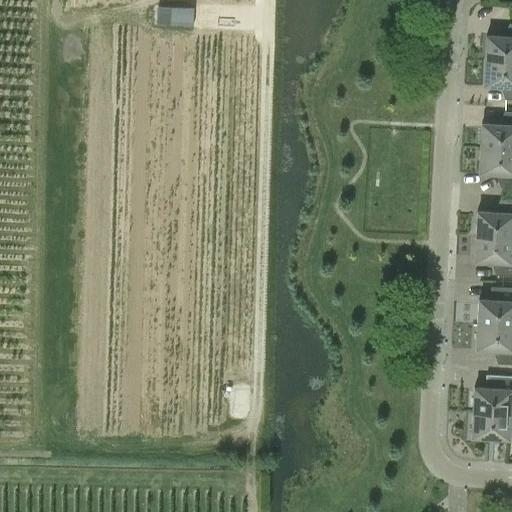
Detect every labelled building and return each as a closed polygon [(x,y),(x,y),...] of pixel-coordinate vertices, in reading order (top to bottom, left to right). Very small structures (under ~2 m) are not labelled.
[(182,6),(169,6),(169,25),(181,26),(182,6)] [(511,23),(508,24),(507,36),(485,35),(484,60),(511,62),(511,23)] [(511,62),(484,60),(482,86),(504,87),(503,100),(511,99),(511,62)] [(479,148),(511,150),(511,112),(503,112),(502,124),(480,123),(479,148)] [(511,150),(479,148),(477,173),(499,175),(499,187),(511,188),(511,150)] [(474,236),(511,238),(511,235),(511,200),(498,199),(498,212),(475,211),(474,236)] [(511,238),(474,236),(473,261),(495,262),(494,275),(511,276),(511,252),(511,238)] [(477,299),(476,324),(511,326),(511,288),(490,287),(489,300),(477,299)] [(511,326),(476,324),(475,350),(497,351),(496,363),(511,364),(511,326)] [(471,412),(509,414),(511,414),(511,376),(485,375),(485,388),(473,387),(471,412)] [(508,439),(509,414),(471,412),(470,437),(508,439)]
